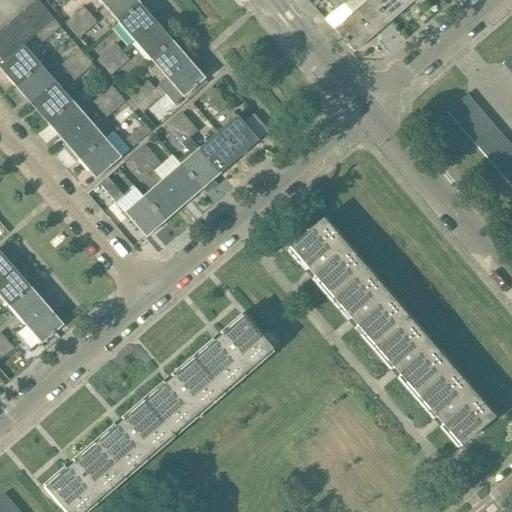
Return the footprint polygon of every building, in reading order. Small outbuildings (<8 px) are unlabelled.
[(36,0),(29,7),(46,27),(54,20),(37,0),(36,0)] [(140,5),(135,0),(107,0),(102,5),(119,23),(140,5)] [(344,6),(338,0),(328,0),(338,11),(344,6)] [(372,39),(390,24),(369,0),(368,0),(351,15),(372,39)] [(369,0),(390,24),(407,8),(400,0),(369,0)] [(400,0),(407,8),(416,0),(400,0)] [(155,23),(140,5),(119,23),(134,42),(155,23)] [(20,14),(37,34),(46,27),(29,7),(20,14)] [(72,31),(91,14),(85,7),(66,23),(72,31)] [(29,41),(36,36),(37,34),(20,14),(12,21),(29,41)] [(72,31),(79,39),(98,22),(91,14),(72,31)] [(354,54),(372,39),(351,15),(334,30),(354,54)] [(46,27),(37,34),(36,36),(43,43),(61,28),(54,20),(46,27)] [(21,49),(24,46),(29,41),(12,21),(4,29),(21,49)] [(171,42),(155,23),(134,42),(150,60),(171,42)] [(0,41),(13,56),(21,49),(4,29),(0,31),(0,41)] [(0,41),(0,57),(4,63),(13,56),(0,41)] [(187,60),(171,42),(150,60),(166,78),(187,60)] [(97,60),(104,68),(123,52),(116,44),(97,60)] [(0,69),(15,87),(40,64),(24,46),(21,49),(13,56),(4,63),(0,66),(0,69)] [(68,73),(86,57),(80,49),(62,65),(68,73)] [(123,52),(104,68),(111,76),(129,60),(123,52)] [(510,72),(511,70),(511,56),(503,64),(510,72)] [(93,65),(86,57),(68,73),(75,81),(93,65)] [(204,80),(187,60),(166,78),(183,98),(204,80)] [(15,87),(31,105),(56,83),(40,64),(15,87)] [(129,97),(136,105),(155,89),(148,81),(129,97)] [(73,102),(56,83),(31,105),(47,124),(73,102)] [(119,94),(112,86),(93,102),(100,110),(119,94)] [(211,88),(203,96),(218,114),(227,106),(211,88)] [(155,89),(136,105),(143,113),(162,97),(155,89)] [(107,118),(125,102),(119,94),(100,110),(107,118)] [(454,121),(475,103),(467,95),(447,113),(454,121)] [(73,102),(47,124),(63,143),(89,121),(73,102)] [(454,121),(461,129),(482,112),(475,103),(454,121)] [(489,120),(482,112),(461,129),(468,138),(489,120)] [(197,132),(181,114),(174,121),(189,139),(190,139),(197,132)] [(236,117),(217,133),(239,159),(245,153),(257,142),(236,117)] [(496,128),(489,120),(468,138),(475,146),(496,128)] [(105,139),(89,121),(63,143),(79,161),(89,153),(105,139)] [(174,121),(165,128),(181,146),(189,139),(174,121)] [(126,139),(133,147),(151,132),(144,124),(126,139)] [(496,128),(475,146),(483,155),(484,153),(503,137),(496,128)] [(217,133),(199,149),(220,175),(239,159),(217,133)] [(483,155),(490,163),(501,153),(511,145),(503,137),(484,153),(483,155)] [(95,180),(120,158),(105,139),(89,153),(79,161),(95,180)] [(177,161),(180,165),(202,191),(206,195),(217,186),(213,181),(220,175),(199,149),(190,139),(189,139),(181,146),(187,153),(177,161)] [(152,171),(153,171),(161,163),(145,145),(136,153),(152,171)] [(490,163),(497,171),(511,158),(511,146),(511,145),(501,153),(490,163)] [(152,171),(136,153),(130,159),(146,177),(152,171)] [(511,172),(511,158),(497,171),(504,179),(511,172)] [(161,182),(183,207),(202,191),(180,165),(161,182)] [(124,196),(108,178),(99,185),(116,203),(124,196)] [(165,223),(183,207),(161,182),(143,198),(165,223)] [(165,223),(143,198),(124,214),(146,239),(165,223)] [(289,249),(332,299),(365,270),(322,221),(289,249)] [(0,283),(15,270),(0,252),(0,283)] [(0,295),(10,307),(31,289),(15,270),(0,283),(0,295)] [(365,270),(332,299),(375,348),(408,320),(365,270)] [(26,326),(47,307),(31,289),(10,307),(26,326)] [(47,307),(26,326),(42,345),(63,326),(47,307)] [(193,361),(222,394),(271,351),(243,318),(193,361)] [(375,348),(417,398),(451,369),(408,320),(375,348)] [(0,347),(0,361),(14,349),(8,341),(0,347)] [(222,394),(193,361),(144,403),(172,436),(222,394)] [(451,369),(417,398),(460,447),(493,419),(451,369)] [(172,436),(144,403),(94,446),(123,479),(172,436)] [(84,511),(123,479),(94,446),(45,488),(65,511),(84,511)] [(0,511),(12,502),(4,494),(0,497),(0,511)] [(17,511),(19,511),(12,502),(0,511),(17,511)]
